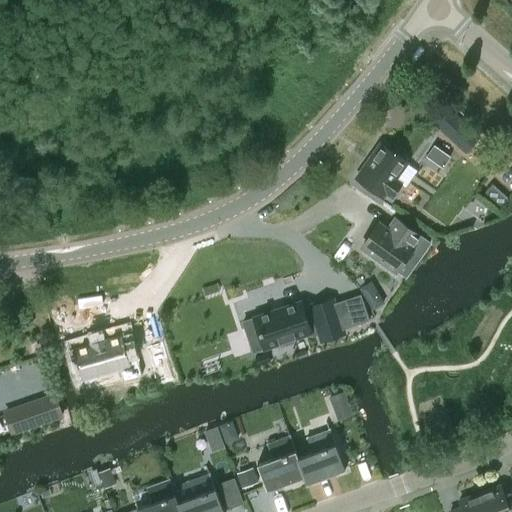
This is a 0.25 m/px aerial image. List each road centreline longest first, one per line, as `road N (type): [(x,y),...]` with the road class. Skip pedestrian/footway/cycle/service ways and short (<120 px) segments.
road 1 (secondary): [(0,266),(166,235),(255,197),(312,149),(431,7)]
road 2 (residential): [(331,511),(511,440)]
